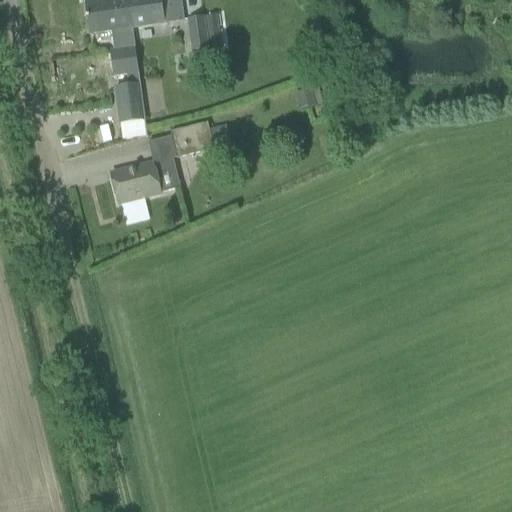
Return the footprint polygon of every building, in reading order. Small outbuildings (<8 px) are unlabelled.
[(116,0),(84,0),(90,37),(114,34),(117,34),(130,32),(134,31),(133,30),(129,0),(117,0),(116,0)] [(179,0),(129,0),(133,30),(183,24),(182,11),(179,0)] [(216,18),(206,19),(210,49),(220,48),(216,18)] [(188,21),(192,54),(208,52),(204,19),(188,21)] [(116,53),(114,54),(117,79),(137,76),(140,76),(136,51),(133,51),(119,53),(116,53)] [(309,76),(310,92),(298,93),(298,108),(321,107),(319,75),(309,76)] [(143,84),(146,108),(155,107),(154,103),(161,102),(159,82),(143,84)] [(115,90),(120,126),(145,123),(140,87),(115,90)] [(171,133),(177,160),(227,149),(222,130),(208,133),(206,125),(171,133)] [(207,157),(212,173),(229,169),(225,152),(207,157)] [(110,175),(118,205),(161,195),(161,194),(179,189),(172,160),(110,175)]
